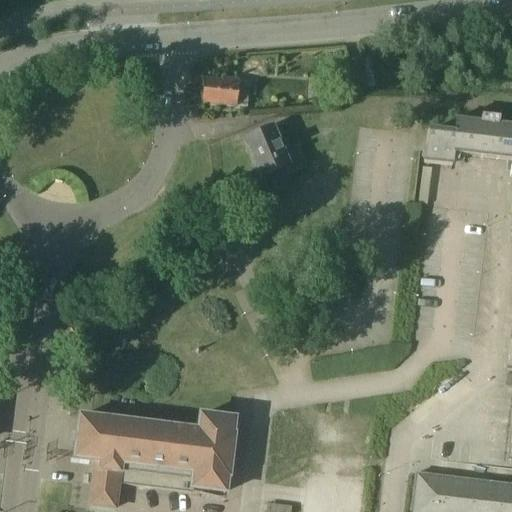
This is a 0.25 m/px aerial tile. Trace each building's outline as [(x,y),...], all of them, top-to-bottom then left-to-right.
[(367,88),(363,61),(347,63),(351,91),(367,88)] [(202,94),(201,100),(204,102),(204,104),(234,108),(234,107),(247,108),(250,86),(238,84),(238,81),(225,80),(225,82),(206,80),(205,92),(202,94)] [(511,430),(508,462),(511,462),(511,127),(496,125),(496,121),(479,119),(478,123),(454,120),(452,134),(428,132),(424,164),(452,167),(453,155),(458,156),(459,152),(511,158),(510,163),(511,162),(511,222),(511,223),(511,234),(511,235),(510,237),(511,236),(511,326),(508,358),(511,357),(511,369),(507,369),(507,371),(511,371),(511,430)] [(288,166),(272,128),(246,139),(255,162),(253,165),(256,172),(260,173),(262,177),(288,166)] [(18,330),(20,313),(6,311),(4,329),(18,330)] [(76,337),(79,320),(65,319),(63,336),(76,337)] [(199,495),(200,495),(221,498),(222,493),(225,493),(227,477),(228,478),(229,471),(222,470),(225,442),(233,443),(233,436),(232,436),(234,420),(201,416),(199,432),(79,417),(74,459),(94,462),(89,507),(115,510),(118,486),(198,496),(199,495)] [(511,511),(511,486),(416,474),(411,511),(511,511)]
